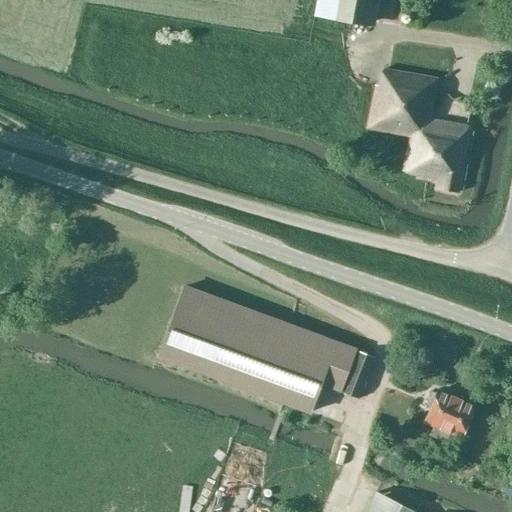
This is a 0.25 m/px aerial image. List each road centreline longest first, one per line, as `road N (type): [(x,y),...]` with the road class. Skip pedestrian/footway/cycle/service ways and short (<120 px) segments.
road 1 (tertiary): [(511,331),(0,155)]
road 2 (tertiary): [(501,263),(351,234),(0,136)]
